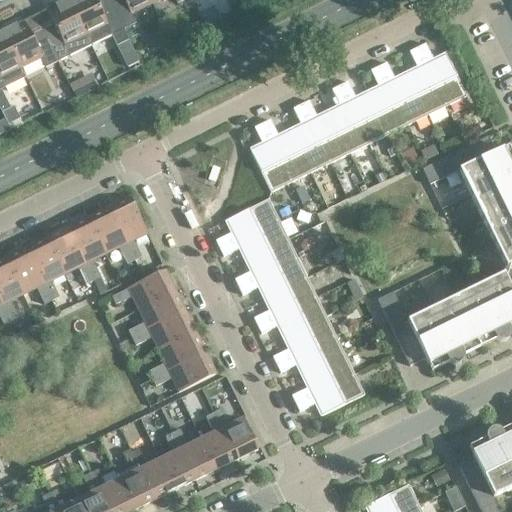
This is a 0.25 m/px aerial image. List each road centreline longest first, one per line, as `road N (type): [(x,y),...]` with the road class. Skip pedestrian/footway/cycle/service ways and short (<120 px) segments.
road 1 (residential): [(303,484),(148,154)]
road 2 (residential): [(424,21),(148,154)]
road 3 (residential): [(303,484),(511,383)]
road 4 (residential): [(148,154),(0,226)]
